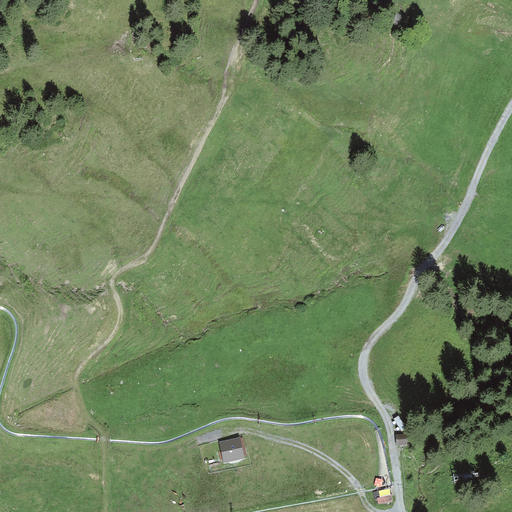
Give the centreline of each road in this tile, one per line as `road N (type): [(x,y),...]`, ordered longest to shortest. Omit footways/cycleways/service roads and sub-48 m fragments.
road 1 (track): [(511,104),(446,237),(364,355),(363,375),(390,430),(402,511)]
road 2 (track): [(204,438),(234,430),(296,443),(344,471),(375,511)]
